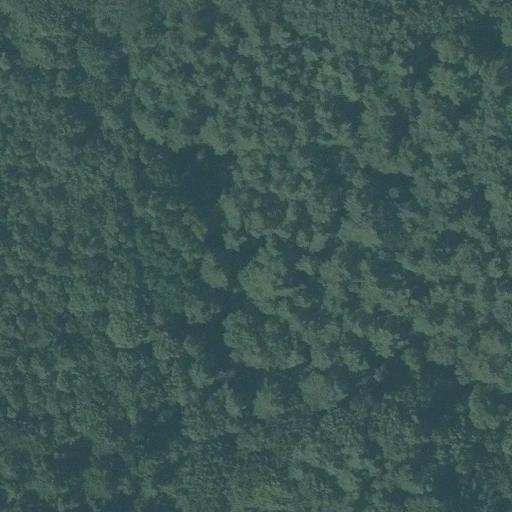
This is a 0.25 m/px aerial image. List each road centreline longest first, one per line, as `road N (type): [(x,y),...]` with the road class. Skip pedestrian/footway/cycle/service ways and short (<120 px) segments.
road 1 (track): [(191,445),(69,15)]
road 2 (track): [(511,386),(191,445)]
